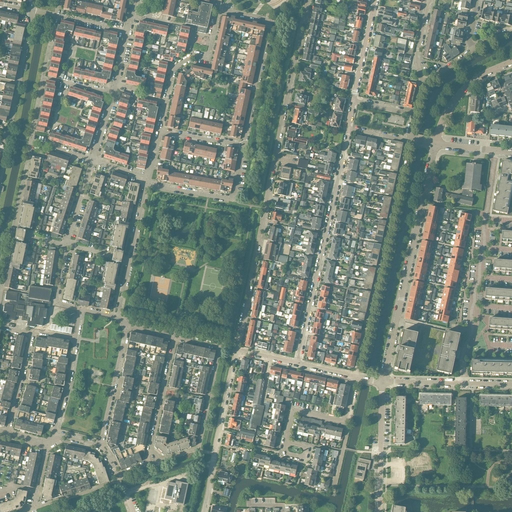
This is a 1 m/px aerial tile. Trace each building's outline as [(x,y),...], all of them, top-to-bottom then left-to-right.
[(76,1),(76,0),(62,0),(63,1),(65,2),(63,10),(74,12),(76,1)] [(126,1),(120,0),(114,0),(113,9),(110,20),(123,23),(126,9),(124,9),(126,1)] [(86,4),(86,3),(76,1),(74,12),(84,14),(86,4)] [(403,2),(403,5),(410,6),(409,10),(408,13),(414,14),(415,12),(415,10),(419,11),(420,6),(410,4),(411,3),(404,2),(405,2),(403,2)] [(205,34),(212,6),(199,3),(197,14),(188,12),(185,24),(196,26),(195,32),(205,34)] [(461,11),(467,13),(468,10),(469,10),(470,5),(462,3),(461,8),(461,11)] [(323,13),(325,7),(314,5),(313,11),(323,13)] [(365,12),(366,9),(351,6),(350,10),(358,11),(358,13),(364,15),(364,14),(365,14),(365,12)] [(113,9),(102,7),(100,17),(100,18),(110,20),(113,9)] [(164,10),(163,13),(162,13),(162,15),(174,18),(175,16),(173,15),(174,12),(164,10)] [(416,22),(417,16),(406,14),(407,13),(398,11),(397,16),(406,18),(406,17),(409,17),(409,20),(416,22)] [(459,14),(458,19),(467,21),(468,16),(466,15),(467,13),(461,11),(460,12),(460,14),(459,14)] [(382,21),(382,23),(382,24),(389,25),(395,27),(396,19),(393,19),(394,15),(384,13),(383,21),(382,21)] [(11,23),(13,15),(8,14),(6,22),(5,22),(5,25),(6,25),(7,22),(11,23)] [(17,20),(18,16),(13,15),(11,23),(16,24),(20,22),(19,21),(17,20)] [(243,22),(234,20),(234,18),(229,16),(229,19),(233,20),(230,31),(241,33),(243,22)] [(220,17),(217,31),(219,31),(217,39),(228,41),(230,31),(233,20),(229,19),(220,17)] [(457,25),(456,28),(463,29),(464,26),(465,27),(467,21),(458,19),(456,25),(457,25)] [(361,26),(362,24),(350,21),(350,24),(355,25),(354,28),(361,29),(362,28),(362,27),(361,26)] [(24,31),(25,26),(20,25),(21,23),(20,22),(16,24),(15,29),(24,31)] [(67,32),(69,23),(61,22),(60,24),(60,25),(60,26),(57,26),(56,31),(65,33),(67,32)] [(138,26),(136,26),(135,31),(143,33),(146,32),(147,23),(139,22),(139,24),(139,25),(138,26)] [(262,37),(265,25),(251,22),(251,24),(243,22),(241,33),(251,35),(262,37)] [(385,33),(386,27),(379,25),(377,32),(383,33),(382,35),(390,36),(391,34),(385,33)] [(160,35),(162,27),(157,26),(155,34),(154,37),(156,37),(156,34),(160,35)] [(179,26),(177,37),(187,39),(188,34),(189,34),(190,29),(179,26)] [(454,27),(452,35),(463,38),(464,32),(463,32),(463,29),(456,28),(454,27)] [(395,29),(395,31),(404,33),(403,38),(409,39),(409,37),(413,38),(414,33),(413,33),(414,30),(407,28),(406,31),(403,30),(395,29)] [(89,39),(91,31),(86,30),(84,38),(83,38),(82,41),(84,41),(85,38),(89,39)] [(318,38),(319,32),(316,31),(309,30),(308,35),(318,38)] [(21,41),(23,36),(14,34),(14,33),(11,32),(11,34),(14,35),(13,39),(21,41)] [(99,42),(101,33),(96,32),(94,40),(93,40),(92,43),(94,44),(95,41),(99,42)] [(117,34),(109,32),(107,41),(108,43),(117,45),(118,39),(116,39),(116,37),(116,36),(117,34)] [(251,35),(249,46),(260,48),(262,37),(251,35)] [(452,35),(450,44),(454,45),(460,46),(460,43),(462,43),(463,38),(452,35)] [(384,49),(386,38),(376,36),(375,40),(377,40),(376,47),(384,49)] [(177,37),(175,48),(176,48),(176,47),(185,49),(190,50),(190,47),(187,46),(187,44),(186,44),(187,39),(177,37)] [(217,39),(216,46),(214,46),(213,51),(215,52),(213,60),(223,62),(228,41),(217,39)] [(19,51),(20,46),(12,44),(12,43),(9,43),(8,45),(12,45),(11,49),(19,51)] [(403,54),(406,45),(397,43),(395,52),(403,54)] [(460,54),(456,47),(451,50),(447,45),(444,47),(445,49),(447,53),(452,59),(460,54)] [(355,51),(344,49),(339,47),(338,50),(346,52),(345,54),(346,55),(354,56),(355,56),(356,54),(355,53),(355,51)] [(0,78),(14,82),(19,57),(21,51),(19,51),(11,49),(8,48),(7,51),(10,51),(9,57),(5,57),(5,58),(4,63),(8,64),(7,67),(3,67),(2,70),(6,71),(5,77),(0,76),(0,78)] [(445,54),(443,56),(447,62),(452,59),(447,53),(445,49),(443,51),(445,54)] [(340,58),(340,55),(333,53),(331,61),(336,62),(337,57),(340,58)] [(139,60),(140,56),(131,54),(130,59),(139,61),(138,62),(141,62),(142,60),(139,60)] [(311,62),(312,56),(304,54),(302,60),(311,62)] [(353,60),(354,58),(340,55),(340,58),(346,59),(345,62),(353,64),(353,63),(354,63),(354,61),(353,60)] [(113,59),(105,58),(105,57),(102,56),(102,58),(105,59),(104,63),(112,64),(113,59)] [(213,60),(210,70),(202,69),(199,78),(199,79),(210,82),(212,74),(216,75),(216,72),(221,73),(223,62),(213,60)] [(352,68),(352,66),(335,62),(335,65),(344,67),(343,70),(351,72),(351,71),(352,70),(352,69),(352,68)] [(382,69),(383,66),(373,64),(372,64),(372,66),(371,69),(384,72),(384,69),(382,69)] [(81,67),(79,66),(79,69),(74,68),(72,77),(78,78),(80,70),(81,70),(81,67)] [(190,69),(187,71),(185,68),(182,70),(184,73),(181,75),(178,74),(176,85),(185,87),(186,84),(196,77),(199,78),(202,69),(191,66),(190,69)] [(91,69),(89,69),(89,72),(85,71),(83,79),(88,80),(90,72),(91,72),(91,69)] [(310,80),(311,74),(310,74),(311,70),(305,69),(304,74),(301,73),(300,77),(299,79),(300,80),(299,81),(305,82),(307,83),(308,80),(310,80)] [(165,73),(157,72),(157,71),(154,70),(153,72),(156,73),(155,77),(164,78),(165,73)] [(110,75),(102,73),(99,74),(98,82),(106,84),(106,82),(106,81),(107,79),(109,80),(110,75)] [(134,75),(126,73),(124,79),(127,79),(126,81),(126,82),(125,84),(133,86),(135,77),(134,75)] [(349,80),(350,77),(338,74),(337,78),(341,78),(340,82),(349,84),(349,83),(350,81),(349,80)] [(506,84),(502,86),(506,96),(509,104),(511,111),(511,95),(509,89),(511,87),(511,77),(511,75),(510,75),(510,74),(507,75),(508,76),(503,78),(506,84)] [(378,84),(379,81),(369,79),(368,80),(368,81),(368,82),(368,84),(380,87),(381,85),(378,84)] [(500,88),(497,80),(491,83),(494,91),(500,88)] [(53,96),(54,90),(55,88),(54,87),(55,82),(46,81),(44,91),(45,91),(43,101),(42,100),(40,111),(41,111),(39,121),(38,121),(35,131),(44,133),(45,128),(46,128),(47,125),(48,120),(48,118),(49,116),(50,111),(50,108),(51,105),(52,100),(53,98),(53,96)] [(348,87),(349,85),(348,84),(349,84),(340,82),(340,85),(336,84),(335,87),(347,90),(348,87)] [(8,117),(13,92),(14,86),(0,83),(0,85),(4,86),(3,92),(0,91),(0,95),(2,96),(1,102),(0,102),(0,106),(0,114),(7,116),(8,117)] [(491,83),(485,85),(488,93),(489,95),(491,94),(495,93),(494,91),(491,83)] [(379,92),(380,87),(368,84),(367,89),(379,92)] [(162,88),(153,87),(152,92),(157,93),(156,98),(160,98),(162,88)] [(80,91),(75,89),(73,97),(72,97),(71,100),(73,100),(73,97),(77,99),(80,91)] [(250,92),(244,90),(238,89),(238,91),(239,91),(238,95),(249,97),(250,92)] [(85,92),(82,100),(81,100),(80,103),(82,103),(83,101),(87,102),(90,94),(85,92)] [(102,98),(95,95),(92,103),(93,106),(101,108),(103,103),(101,103),(101,101),(102,100),(102,98)] [(304,104),(304,101),(308,102),(309,97),(306,96),(306,97),(297,95),(296,99),(295,99),(295,101),(295,102),(296,103),(296,106),(304,108),(305,104),(304,104)] [(484,104),(485,101),(481,101),(482,96),(472,95),(471,106),(470,106),(470,108),(470,112),(480,113),(481,104),(484,104)] [(500,96),(497,97),(501,107),(507,105),(509,104),(506,96),(503,97),(504,97),(501,98),(500,96)] [(501,107),(497,97),(493,99),(494,101),(490,103),(493,111),(501,107)] [(344,107),(345,100),(334,98),(333,102),(330,101),(330,103),(344,107)] [(156,103),(148,101),(146,110),(148,112),(156,114),(157,108),(155,108),(155,106),(156,106),(156,105),(156,103)] [(342,113),(344,107),(330,103),(329,106),(336,107),(335,111),(342,113)] [(295,109),(293,116),(305,119),(306,116),(302,116),(303,111),(304,108),(296,106),(295,106),(295,109)] [(125,114),(117,111),(116,116),(124,119),(124,120),(126,121),(127,119),(124,118),(125,114)] [(327,116),(327,119),(330,119),(333,120),(340,122),(342,115),(334,113),(333,118),(327,116)] [(300,125),(301,120),(305,121),(305,119),(293,116),(292,123),(300,124),(300,125)] [(179,119),(169,117),(167,123),(165,123),(164,127),(177,130),(179,119)] [(194,118),(190,117),(188,128),(192,129),(193,130),(196,117),(194,117),(194,118)] [(96,123),(88,120),(89,120),(86,119),(85,121),(88,121),(87,125),(95,128),(96,123)] [(339,128),(340,122),(333,120),(330,119),(327,119),(326,121),(330,122),(329,126),(339,128)] [(154,124),(146,122),(146,121),(143,120),(143,122),(145,123),(145,127),(153,129),(154,124)] [(483,134),(484,129),(475,128),(475,123),(468,122),(468,125),(467,133),(474,134),(474,133),(483,134)] [(497,136),(498,126),(491,125),(490,135),(497,136)] [(242,129),(231,126),(230,133),(228,132),(227,137),(240,140),(242,129)] [(505,137),(506,127),(498,126),(497,136),(505,137)] [(307,145),(308,140),(295,137),(296,132),(299,133),(300,129),(297,129),(289,127),(288,134),(286,140),(287,141),(292,142),(307,145)] [(93,133),(85,130),(85,129),(83,128),(82,130),(85,131),(84,135),(92,138),(93,133)] [(59,135),(55,133),(53,141),(58,143),(60,135),(61,135),(62,132),(60,132),(59,135)] [(117,135),(109,133),(108,137),(116,140),(115,141),(118,142),(119,140),(116,139),(117,135)] [(69,138),(65,136),(63,145),(67,146),(70,138),(71,138),(72,135),(70,135),(69,138)] [(163,142),(162,148),(173,151),(175,140),(162,137),(161,141),(163,142)] [(90,143),(82,140),(80,141),(77,149),(85,152),(86,147),(89,148),(90,143)] [(403,146),(404,145),(403,144),(403,143),(392,141),(391,143),(396,144),(395,149),(402,150),(403,146)] [(148,146),(140,144),(140,143),(137,142),(136,144),(139,145),(139,149),(147,151),(148,146)] [(294,153),(295,146),(297,146),(297,148),(306,149),(307,145),(292,142),(292,143),(286,142),(285,150),(289,151),(289,152),(294,153)] [(103,158),(111,160),(114,152),(113,150),(104,147),(103,152),(105,153),(104,155),(103,158)] [(226,153),(225,159),(236,161),(238,150),(224,148),(224,152),(226,153)] [(121,163),(123,155),(124,156),(125,153),(123,152),(123,155),(119,154),(116,162),(121,163)] [(59,156),(54,154),(51,164),(56,165),(59,156)] [(64,157),(59,156),(56,165),(61,167),(64,157)] [(39,169),(41,159),(32,157),(30,167),(39,169)] [(146,161),(138,159),(136,168),(144,170),(146,161)] [(306,170),(308,161),(299,159),(297,168),(306,170)] [(361,164),(361,161),(353,159),(352,161),(350,160),(349,164),(358,166),(360,167),(364,168),(365,165),(361,164)] [(511,161),(502,161),(501,176),(500,180),(493,211),(507,215),(511,214),(511,161)] [(386,165),(385,169),(390,170),(397,172),(398,168),(399,167),(399,166),(398,166),(391,164),(387,163),(386,165)] [(436,188),(433,201),(440,203),(442,202),(443,200),(441,199),(442,195),(453,197),(452,200),(456,200),(455,202),(472,206),(472,205),(473,205),(473,204),(472,203),(473,199),(472,198),(473,192),(474,192),(474,190),(481,191),(482,186),(480,185),(482,165),(478,165),(470,164),(467,164),(466,164),(464,184),(462,184),(462,189),(463,189),(462,196),(460,196),(457,195),(454,195),(443,192),(443,189),(436,188)] [(36,179),(39,169),(30,167),(27,177),(36,179)] [(73,167),(70,177),(78,180),(81,170),(73,167)] [(157,167),(155,180),(166,182),(168,171),(161,170),(162,167),(157,167)] [(304,183),(306,173),(301,172),(301,171),(282,167),(280,178),(304,183)] [(396,179),(396,178),(396,177),(397,175),(380,171),(379,174),(386,175),(386,174),(389,175),(388,179),(395,180),(395,179),(396,179)] [(114,184),(118,174),(112,173),(110,179),(106,178),(106,179),(110,181),(109,182),(114,184)] [(96,174),(92,184),(101,187),(104,177),(96,174)] [(126,182),(127,177),(122,176),(119,186),(124,187),(125,184),(128,184),(128,182),(126,182)] [(78,180),(70,177),(66,187),(75,189),(78,180)] [(228,181),(221,180),(219,191),(230,193),(233,180),(228,179),(228,181)] [(139,185),(130,183),(128,193),(137,195),(139,185)] [(292,188),(289,187),(289,185),(280,183),(279,189),(292,192),(292,188)] [(92,184),(89,194),(98,197),(101,187),(92,184)] [(379,187),(378,189),(381,190),(386,191),(385,194),(392,195),(393,194),(393,193),(393,192),(393,190),(386,189),(381,188),(379,187)] [(137,195),(128,193),(126,203),(133,204),(133,205),(135,205),(137,195)] [(325,201),(325,199),(313,196),(312,198),(318,199),(317,202),(324,204),(324,203),(325,203),(326,201),(325,201)] [(391,201),(391,198),(379,196),(379,198),(384,199),(383,202),(390,204),(390,203),(391,203),(391,201)] [(89,201),(88,206),(98,209),(99,204),(89,201)] [(275,203),(275,205),(276,205),(275,209),(283,211),(284,207),(288,208),(289,208),(290,205),(289,205),(276,202),(276,203),(275,203)] [(24,207),(22,217),(19,229),(16,229),(15,235),(24,236),(26,229),(29,229),(34,209),(24,207)] [(462,211),(460,219),(470,221),(471,216),(466,215),(466,212),(462,211)] [(281,221),(282,215),(279,215),(279,214),(273,213),(272,220),(278,221),(281,221)] [(307,215),(306,218),(310,219),(313,220),(312,223),(320,225),(321,219),(314,218),(311,217),(311,216),(307,215)] [(349,222),(345,221),(346,218),(338,216),(337,221),(348,224),(348,225),(352,226),(353,223),(349,222)] [(128,224),(118,222),(115,221),(114,227),(115,227),(116,227),(126,229),(125,229),(127,229),(128,224)] [(116,227),(115,227),(111,247),(114,248),(114,252),(113,255),(113,256),(122,258),(122,257),(123,252),(121,252),(125,229),(126,229),(116,227)] [(279,238),(280,233),(278,232),(278,229),(271,227),(268,241),(281,243),(282,238),(279,238)] [(370,229),(369,231),(371,231),(371,234),(376,236),(383,237),(383,236),(384,235),(383,234),(384,232),(372,229),(370,229)] [(511,243),(511,232),(502,231),(501,242),(511,243)] [(383,237),(376,236),(371,234),(370,236),(375,237),(375,241),(382,242),(382,241),(382,240),(383,237)] [(24,236),(15,235),(14,240),(16,241),(11,263),(21,265),(22,265),(26,245),(22,244),(24,236)] [(281,243),(268,241),(264,260),(274,262),(286,264),(288,257),(278,255),(281,243)] [(380,248),(381,245),(369,243),(368,245),(374,246),(373,249),(380,251),(380,250),(381,248),(380,248)] [(314,251),(314,249),(302,247),(302,249),(307,250),(306,253),(313,255),(313,254),(314,254),(314,251)] [(341,253),(338,252),(338,250),(331,248),(330,252),(331,252),(330,254),(342,256),(343,254),(340,254),(341,253)] [(378,258),(379,256),(372,254),(366,253),(366,255),(371,256),(371,260),(377,261),(378,260),(378,258)] [(113,285),(117,270),(118,263),(121,263),(122,258),(113,256),(111,264),(108,263),(104,279),(103,283),(105,284),(113,285)] [(511,272),(511,261),(494,260),(493,271),(511,272)] [(271,269),(272,263),(263,261),(262,267),(271,269)] [(11,263),(10,263),(9,268),(19,270),(22,271),(23,265),(22,265),(21,265),(11,263)] [(375,271),(376,269),(364,266),(363,268),(368,269),(368,273),(375,274),(375,273),(375,272),(375,271)] [(269,276),(271,269),(262,267),(260,274),(266,275),(269,276)] [(260,274),(259,281),(266,282),(268,283),(269,276),(266,275),(260,274)] [(373,279),(367,278),(361,276),(361,278),(366,280),(365,283),(372,285),(372,284),(373,283),(373,282),(373,279)] [(67,279),(65,289),(74,291),(76,281),(69,279),(67,279)] [(259,281),(258,288),(265,289),(266,290),(268,283),(266,282),(259,281)] [(51,289),(30,286),(28,297),(25,297),(24,301),(19,301),(20,295),(17,294),(18,293),(6,291),(5,297),(4,300),(5,301),(7,301),(9,301),(9,305),(7,305),(7,304),(6,305),(4,304),(3,312),(5,312),(5,313),(6,313),(7,313),(6,320),(8,320),(8,321),(9,320),(14,321),(15,317),(17,317),(22,317),(21,321),(24,321),(24,322),(25,321),(25,322),(26,322),(27,322),(27,324),(26,324),(27,325),(26,327),(34,328),(34,325),(37,326),(38,326),(42,327),(43,318),(45,319),(47,310),(48,310),(48,308),(49,308),(50,302),(49,302),(51,289)] [(65,289),(63,299),(72,301),(74,291),(65,289)] [(370,295),(371,294),(370,293),(371,292),(358,289),(358,292),(363,293),(362,297),(369,299),(370,295)] [(511,301),(511,290),(486,289),(485,300),(511,301)] [(264,298),(265,292),(257,290),(256,296),(264,298)] [(263,305),(264,298),(256,296),(254,303),(263,305)] [(303,301),(304,299),(303,298),(295,296),(293,296),(292,302),(302,304),(303,301)] [(254,303),(253,310),(260,311),(261,312),(262,312),(264,312),(265,306),(263,305),(254,303)] [(418,310),(419,305),(409,303),(407,308),(420,311),(420,310),(418,310)] [(366,311),(367,309),(367,308),(360,307),(355,306),(354,308),(359,309),(359,313),(366,314),(366,313),(367,312),(366,311)] [(419,316),(420,311),(407,308),(406,313),(419,316)] [(262,312),(261,312),(260,311),(253,310),(251,317),(260,319),(262,312)] [(511,330),(511,319),(489,318),(489,329),(511,330)] [(251,319),(249,326),(257,327),(259,328),(260,328),(261,322),(258,321),(251,319)] [(361,331),(363,324),(353,322),(352,328),(361,331)] [(51,323),(50,329),(71,333),(72,327),(51,323)] [(249,326),(248,333),(255,334),(256,329),(258,330),(259,328),(256,327),(249,326)] [(461,335),(420,326),(418,333),(404,330),(400,347),(398,347),(397,352),(399,353),(395,369),(399,369),(398,371),(406,373),(406,371),(410,372),(411,366),(452,375),(455,357),(457,358),(459,352),(457,352),(461,335)] [(255,341),(256,334),(255,334),(248,333),(246,339),(255,341)] [(163,361),(166,348),(164,348),(164,350),(161,349),(160,349),(161,345),(160,344),(159,346),(156,345),(152,345),(152,343),(151,342),(149,342),(149,344),(145,343),(141,342),(142,341),(140,340),(139,340),(138,342),(135,341),(131,340),(132,338),(129,338),(126,353),(134,355),(133,357),(135,357),(135,356),(154,360),(154,362),(155,362),(156,360),(163,361)] [(253,348),(255,341),(246,339),(245,346),(253,348)] [(259,342),(257,348),(267,350),(269,350),(270,344),(268,344),(259,342)] [(55,346),(51,345),(48,345),(48,343),(47,343),(46,345),(44,345),(44,347),(40,346),(37,345),(37,344),(35,343),(33,356),(41,358),(40,360),(42,360),(42,358),(58,361),(58,363),(59,363),(59,361),(67,362),(68,359),(66,359),(68,346),(65,346),(65,348),(62,347),(58,347),(59,345),(57,345),(55,344),(55,346)] [(292,350),(293,348),(284,346),(279,345),(279,347),(284,348),(283,352),(285,352),(285,353),(289,354),(290,353),(291,354),(291,353),(292,353),(292,351),(292,350)] [(211,372),(213,361),(214,356),(212,356),(211,358),(208,357),(205,356),(205,354),(203,354),(202,354),(201,355),(198,355),(194,354),(194,352),(193,352),(191,351),(191,353),(187,352),(183,352),(184,350),(182,349),(181,354),(181,353),(178,353),(178,351),(176,351),(175,354),(175,355),(173,364),(181,365),(180,368),(182,368),(183,366),(201,370),(201,372),(202,372),(203,370),(211,372)] [(20,370),(22,362),(23,359),(21,359),(13,357),(11,368),(20,370)] [(251,364),(251,361),(245,359),(245,361),(242,360),(241,366),(250,368),(252,368),(253,364),(251,364)] [(341,359),(341,361),(346,362),(346,366),(348,366),(348,367),(352,368),(352,367),(354,367),(355,365),(354,364),(355,362),(341,359)] [(511,375),(511,360),(472,360),(472,374),(511,375)] [(249,373),(250,368),(241,366),(239,372),(248,374),(248,377),(254,378),(254,375),(249,373)] [(38,382),(40,371),(41,372),(41,371),(31,370),(31,369),(30,369),(28,380),(29,381),(34,381),(38,382)] [(19,373),(10,370),(7,380),(7,381),(15,383),(16,384),(19,373)] [(286,383),(289,371),(288,371),(288,370),(286,370),(283,370),(281,383),(283,384),(283,382),(286,383)] [(292,380),(294,372),(293,372),(293,371),(291,371),(289,371),(286,383),(285,385),(288,385),(289,380),(289,379),(292,380)] [(65,375),(64,375),(54,374),(56,374),(54,385),(62,386),(63,382),(64,382),(65,375)] [(309,384),(311,376),(310,375),(308,375),(306,375),(303,389),(305,389),(306,383),(309,384)] [(131,390),(133,379),(131,379),(125,378),(124,378),(123,384),(124,384),(123,388),(121,395),(120,395),(119,401),(120,401),(120,402),(126,403),(128,404),(130,393),(127,392),(128,390),(131,390)] [(324,390),(326,379),(324,379),(324,378),(322,378),(321,378),(318,392),(320,392),(321,390),(324,390)] [(260,406),(265,381),(257,379),(253,404),(254,405),(249,429),(256,430),(257,426),(260,426),(264,407),(260,406)] [(245,388),(246,385),(245,385),(245,384),(238,382),(236,391),(241,392),(241,390),(244,391),(244,388),(245,388)] [(159,385),(157,385),(148,383),(149,383),(147,394),(155,396),(156,391),(157,391),(159,385)] [(336,391),(336,395),(347,397),(350,387),(350,386),(349,386),(341,385),(338,384),(337,390),(336,391)] [(60,400),(61,394),(60,394),(61,389),(53,387),(50,397),(49,397),(59,400),(58,400),(60,400)] [(451,405),(451,395),(420,394),(420,405),(451,405)] [(336,395),(333,405),(345,408),(347,397),(336,395)] [(153,402),(154,398),(146,396),(144,407),(152,409),(153,409),(155,403),(153,402)] [(511,407),(511,401),(511,396),(480,396),(480,406),(511,407)] [(198,400),(195,399),(193,404),(204,407),(205,403),(204,403),(205,398),(198,397),(198,400)] [(406,413),(406,397),(396,397),(395,413),(406,413)] [(466,414),(466,398),(456,398),(456,414),(466,414)] [(172,413),(174,402),(165,400),(164,403),(165,404),(164,411),(172,413)] [(0,404),(0,403),(0,418),(3,419),(3,421),(5,421),(8,409),(9,409),(10,406),(2,404),(2,402),(1,402),(0,404)] [(285,412),(286,406),(282,405),(277,404),(275,404),(274,403),(273,409),(276,410),(285,412)] [(204,407),(193,404),(192,410),(195,411),(195,413),(201,415),(202,410),(203,410),(204,407)] [(45,415),(29,411),(29,409),(28,408),(27,410),(19,408),(15,424),(18,424),(18,423),(21,423),(24,424),(24,426),(26,427),(28,427),(29,425),(32,426),(35,427),(34,429),(36,429),(37,428),(40,428),(40,430),(42,431),(43,426),(48,423),(53,425),(54,421),(49,420),(49,418),(47,417),(48,414),(46,413),(45,415)] [(194,416),(191,415),(190,421),(194,422),(200,423),(201,419),(200,419),(201,415),(195,413),(194,416)] [(405,428),(406,413),(395,413),(395,428),(405,428)] [(465,430),(466,414),(456,414),(455,430),(465,430)] [(239,429),(241,421),(230,419),(228,427),(239,429)] [(115,445),(120,424),(112,422),(111,426),(110,426),(107,439),(108,439),(107,445),(111,451),(113,450),(118,448),(117,446),(115,445)] [(190,424),(189,429),(199,431),(200,428),(199,428),(200,423),(194,422),(193,424),(190,424)] [(319,436),(322,424),(321,424),(320,428),(315,427),(313,435),(319,436)] [(325,434),(327,426),(322,424),(319,436),(319,437),(320,433),(325,434)] [(405,444),(405,428),(395,428),(395,444),(405,444)] [(199,431),(189,429),(188,435),(191,435),(190,438),(195,439),(196,440),(197,435),(198,435),(199,431)] [(465,446),(465,430),(455,430),(455,445),(465,446)] [(242,435),(241,439),(245,440),(245,441),(253,443),(254,438),(246,436),(242,435)] [(163,456),(195,446),(196,443),(195,443),(195,439),(190,438),(188,438),(166,445),(165,444),(166,438),(156,436),(156,440),(156,441),(159,442),(162,442),(162,444),(159,444),(158,443),(156,443),(155,443),(154,448),(156,450),(157,449),(162,453),(161,454),(163,456)] [(233,444),(234,441),(226,439),(226,440),(225,441),(225,442),(226,443),(225,445),(238,448),(238,445),(233,444)] [(139,457),(137,453),(138,453),(143,451),(143,450),(144,450),(145,447),(135,444),(135,446),(133,447),(130,448),(120,452),(118,448),(113,450),(119,465),(121,464),(120,463),(123,461),(126,460),(127,462),(129,461),(131,460),(130,458),(133,457),(136,456),(137,458),(139,457)] [(249,461),(251,450),(240,447),(239,452),(244,453),(243,459),(249,461)] [(103,468),(100,458),(96,459),(94,457),(95,454),(85,452),(84,452),(82,460),(88,462),(92,466),(94,471),(103,468)] [(429,472),(429,455),(414,455),(414,462),(409,462),(409,471),(429,472)] [(369,470),(371,461),(359,458),(354,477),(363,479),(366,469),(369,470)] [(103,468),(94,471),(96,476),(105,472),(104,467),(103,468)] [(230,485),(232,475),(220,472),(219,478),(220,478),(219,481),(224,482),(224,483),(227,484),(228,484),(230,485)] [(87,478),(82,480),(85,490),(90,488),(87,478)] [(53,497),(55,487),(56,481),(55,481),(45,479),(41,499),(40,501),(41,503),(45,501),(45,502),(54,499),(53,497)] [(171,503),(183,506),(188,484),(175,482),(175,484),(168,482),(164,499),(171,501),(171,503)] [(23,491),(16,490),(15,495),(13,496),(23,506),(24,504),(27,493),(25,493),(26,492),(23,491)] [(5,511),(22,507),(23,506),(13,496),(12,498),(0,501),(0,511),(5,511)]
